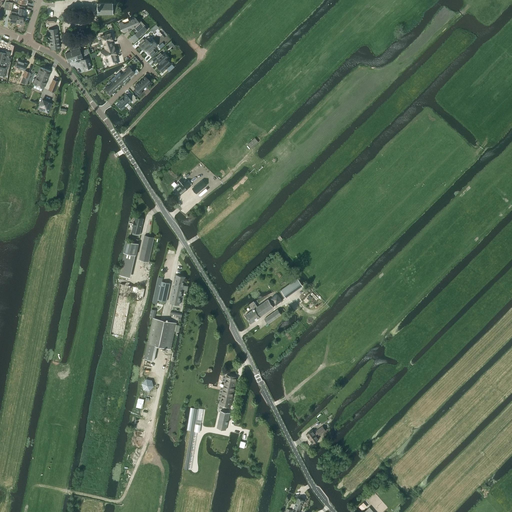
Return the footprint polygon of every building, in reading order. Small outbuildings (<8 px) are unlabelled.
[(112,3),(112,2),(96,2),(96,14),(112,14),(112,13),(113,13),(113,12),(116,12),(116,3),(112,3)] [(16,23),(19,24),(19,23),(22,24),(24,16),(23,16),(24,13),(23,13),(24,8),(25,5),(19,4),(18,12),(18,15),(18,19),(17,18),(16,23)] [(11,11),(9,22),(16,23),(17,18),(18,19),(18,15),(18,12),(11,11)] [(122,21),(119,22),(120,25),(121,25),(123,30),(124,29),(125,31),(128,30),(128,31),(128,30),(130,30),(130,29),(134,28),(137,31),(137,32),(134,34),(138,38),(141,35),(142,36),(144,34),(144,33),(147,30),(142,25),(138,21),(135,22),(134,18),(129,20),(129,19),(128,19),(129,22),(127,22),(125,23),(123,24),(122,21)] [(50,47),(51,49),(59,49),(57,29),(48,30),(50,43),(49,43),(48,43),(48,44),(48,45),(48,46),(49,47),(50,47)] [(112,40),(111,38),(111,37),(112,37),(110,31),(105,33),(105,34),(101,36),(102,40),(99,41),(100,45),(103,44),(105,49),(112,47),(111,41),(112,41),(112,40)] [(146,49),(150,54),(154,51),(152,49),(157,45),(152,41),(151,42),(150,42),(149,43),(145,39),(144,40),(143,39),(139,42),(140,43),(139,45),(144,51),(146,49)] [(65,53),(68,62),(69,62),(80,58),(84,70),(91,67),(88,58),(82,60),(82,58),(79,49),(81,49),(79,43),(71,46),(70,46),(69,47),(70,52),(65,53)] [(115,55),(116,54),(113,47),(112,47),(105,49),(101,51),(102,55),(104,54),(106,62),(109,62),(110,65),(113,65),(118,63),(116,59),(115,55)] [(0,63),(7,65),(8,65),(10,59),(8,58),(10,53),(6,52),(6,51),(0,49),(0,63)] [(159,63),(156,66),(162,72),(167,67),(167,68),(169,66),(168,66),(170,64),(166,59),(168,58),(166,56),(166,55),(165,55),(164,53),(162,55),(160,53),(155,57),(157,59),(156,60),(159,63)] [(24,70),(27,64),(17,60),(15,67),(24,70)] [(0,76),(4,77),(6,68),(8,69),(8,65),(7,65),(0,63),(0,76)] [(34,84),(43,88),(50,71),(41,67),(36,79),(34,78),(32,83),(34,84)] [(119,72),(114,76),(122,84),(134,73),(129,67),(121,74),(119,72)] [(25,71),(21,82),(25,84),(29,72),(25,71)] [(109,95),(122,84),(115,76),(110,80),(112,82),(104,89),(109,95)] [(133,91),(138,97),(142,92),(140,90),(142,89),(144,88),(144,87),(145,86),(146,87),(147,87),(151,83),(145,77),(144,78),(142,79),(140,81),(140,80),(140,81),(139,82),(138,82),(139,82),(137,84),(137,83),(137,84),(134,87),(136,89),(133,91)] [(54,92),(58,81),(53,79),(48,90),(54,92)] [(120,100),(116,104),(121,110),(131,101),(133,103),(136,100),(133,97),(130,100),(126,95),(122,99),(122,98),(120,100)] [(42,100),(38,109),(44,111),(46,108),(49,109),(52,104),(42,100)] [(257,141),(255,138),(248,144),(250,147),(257,141)] [(184,182),(182,179),(178,182),(180,185),(185,191),(190,186),(186,180),(184,182)] [(202,180),(196,185),(200,190),(206,185),(202,180)] [(179,196),(185,191),(180,185),(174,190),(179,196)] [(133,227),(132,231),(133,232),(132,234),(138,235),(139,233),(140,233),(143,219),(135,217),(134,220),(133,227)] [(149,262),(154,238),(144,236),(139,260),(149,262)] [(136,255),(139,244),(126,241),(124,252),(125,252),(119,275),(130,278),(135,255),(136,255)] [(187,291),(188,286),(184,285),(185,277),(176,275),(170,303),(179,305),(183,289),(184,290),(184,291),(187,291)] [(162,281),(158,297),(167,299),(170,283),(162,281)] [(289,284),(294,291),(298,288),(293,281),(289,284)] [(142,299),(144,289),(120,284),(114,314),(110,334),(123,336),(127,314),(131,296),(142,299)] [(274,307),(268,299),(257,307),(254,302),(249,304),(253,310),(245,315),(251,323),(260,317),(274,307)] [(268,324),(281,314),(278,309),(264,319),(268,324)] [(171,349),(176,323),(153,318),(147,344),(144,359),(152,360),(155,346),(171,349)] [(226,375),(219,405),(230,407),(236,377),(226,375)] [(187,452),(186,458),(185,461),(184,469),(185,469),(187,469),(188,469),(191,469),(193,457),(190,456),(190,455),(193,456),(194,448),(192,448),(192,446),(194,447),(197,432),(200,432),(201,425),(203,410),(198,409),(198,408),(194,408),(187,452)] [(220,411),(217,428),(226,430),(229,413),(220,411)] [(312,444),(319,439),(317,437),(323,433),(320,428),(317,430),(318,432),(309,439),(312,444)] [(314,433),(312,430),(306,435),(309,439),(318,432),(317,430),(314,433)] [(299,511),(304,500),(298,498),(292,511),(290,510),(288,511),(295,511),(296,510),(299,511)] [(359,506),(362,511),(367,506),(363,502),(359,506)]
